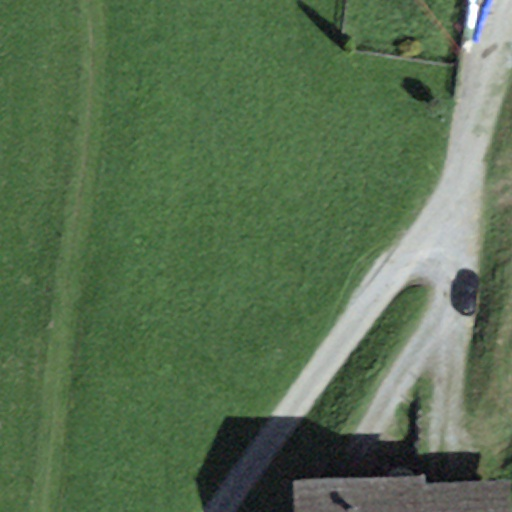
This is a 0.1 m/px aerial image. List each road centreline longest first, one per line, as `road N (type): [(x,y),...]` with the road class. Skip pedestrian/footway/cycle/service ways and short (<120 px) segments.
road 1 (track): [(84,0),(89,86),(33,511)]
road 2 (track): [(500,0),(456,187),(432,438)]
road 3 (track): [(221,511),(456,187)]
